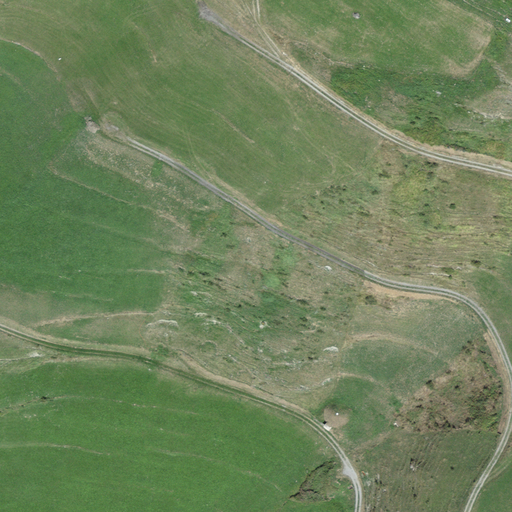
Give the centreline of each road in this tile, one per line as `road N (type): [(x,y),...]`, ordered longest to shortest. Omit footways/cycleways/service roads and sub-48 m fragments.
road 1 (track): [(511,378),(488,321),(467,300),(366,273),(123,139)]
road 2 (track): [(357,511),(356,482),(342,455),(290,411),(144,359),(50,343),(0,325)]
road 3 (track): [(511,172),(410,145),(288,66)]
